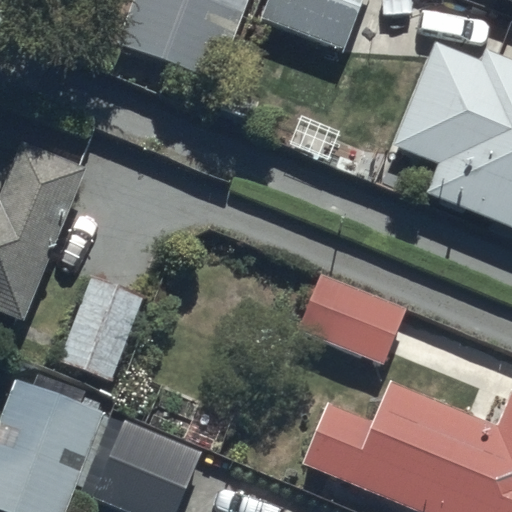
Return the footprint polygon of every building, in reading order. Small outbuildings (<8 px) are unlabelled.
[(0,0),(0,23),(5,26),(15,0),(0,0)] [(217,85),(249,0),(136,0),(119,46),(217,85)] [(364,0),(267,0),(260,19),(345,51),(364,0)] [(439,165),(427,195),(511,228),(511,59),(487,49),(481,63),(434,44),(393,146),(439,165)] [(0,315),(23,324),(87,167),(22,141),(0,193),(0,315)] [(318,273),(295,332),(384,367),(407,308),(318,273)] [(146,300),(93,278),(59,361),(112,383),(146,300)] [(19,377),(0,423),(0,511),(2,511),(68,511),(78,490),(132,511),(175,511),(201,451),(19,377)] [(326,401),(300,464),(417,511),(511,511),(511,394),(498,428),(390,383),(374,421),(326,401)]
